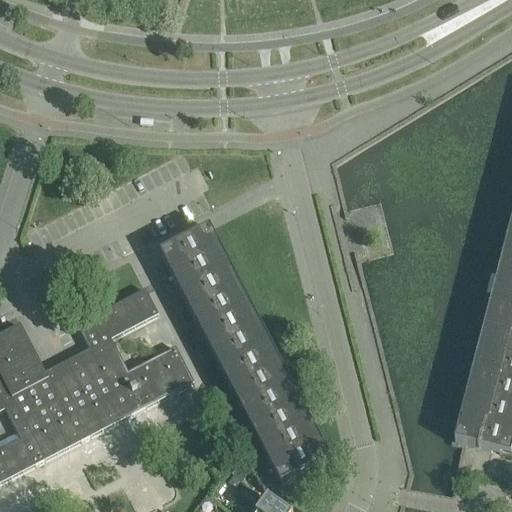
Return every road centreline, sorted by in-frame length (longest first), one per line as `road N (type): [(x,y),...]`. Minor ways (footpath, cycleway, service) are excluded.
road 1 (residential): [(355,511),(366,485),(365,447),(283,104)]
road 2 (tertiary): [(283,104),(405,66),(511,1)]
road 3 (tertiary): [(49,89),(163,108),(283,104)]
road 4 (tertiary): [(278,74),(169,78),(58,60)]
road 5 (tertiary): [(480,0),(358,55),(278,74)]
road 6 (residential): [(49,89),(0,246)]
